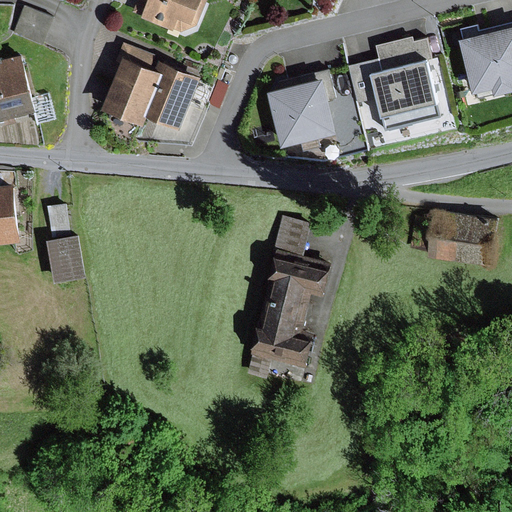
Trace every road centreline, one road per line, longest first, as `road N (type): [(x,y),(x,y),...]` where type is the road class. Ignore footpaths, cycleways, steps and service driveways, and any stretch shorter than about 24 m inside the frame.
road 1 (residential): [(213,168),(262,48),(451,0)]
road 2 (tertiary): [(511,150),(354,184),(213,168)]
road 3 (residential): [(77,160),(84,44),(102,0)]
road 4 (tertiary): [(213,168),(77,160)]
